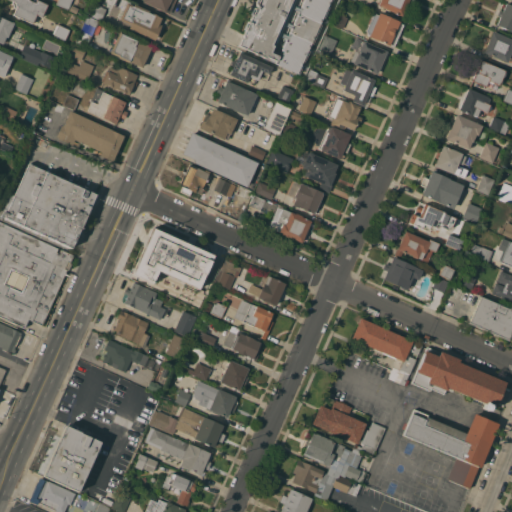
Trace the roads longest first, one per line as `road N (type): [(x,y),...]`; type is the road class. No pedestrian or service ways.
road 1 (residential): [(458,0),(233,511)]
road 2 (primary): [(221,0),(16,455)]
road 3 (residential): [(511,366),(134,190)]
